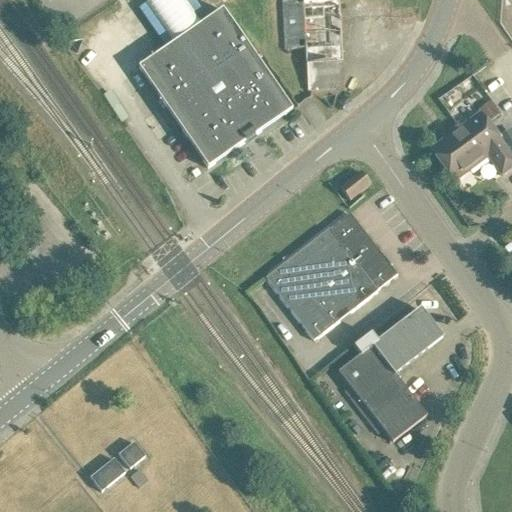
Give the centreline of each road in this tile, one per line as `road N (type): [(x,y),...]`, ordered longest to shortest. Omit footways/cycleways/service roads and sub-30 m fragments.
road 1 (unclassified): [(46,380),(357,126)]
road 2 (residential): [(511,337),(357,126)]
road 3 (unclassified): [(451,511),(454,479),(511,358)]
road 4 (residential): [(357,126),(414,69),(447,0)]
